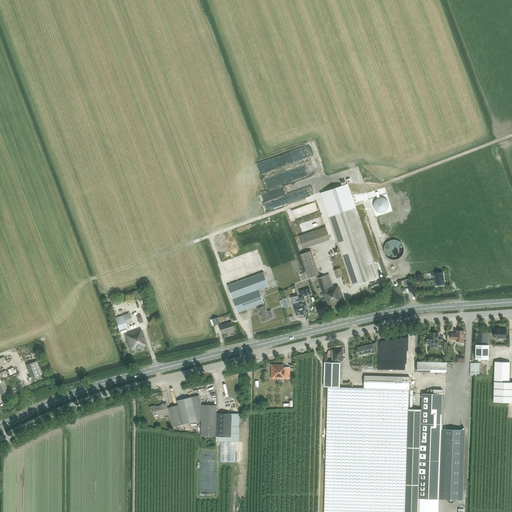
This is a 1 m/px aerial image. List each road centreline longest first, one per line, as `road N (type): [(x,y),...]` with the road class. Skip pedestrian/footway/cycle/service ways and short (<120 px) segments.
road 1 (unclassified): [(0,439),(136,385),(400,322),(511,313)]
road 2 (secondary): [(0,427),(88,388),(357,320),(511,302)]
road 3 (unknown): [(459,379),(445,419),(435,511)]
